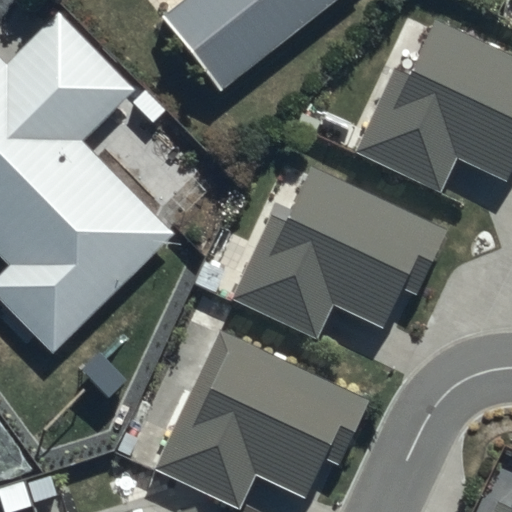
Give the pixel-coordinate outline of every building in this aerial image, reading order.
[(334,0),(189,0),(167,17),(223,87),(334,0)] [(0,278),(0,308),(47,358),(177,235),(89,143),(141,93),(54,3),(0,54),(0,260),(9,270),(0,278)] [(511,58),(427,18),(360,158),(443,193),(460,157),(511,181),(511,58)] [(447,235),(296,163),(230,300),(313,340),(330,304),(398,337),(447,235)] [(366,406),(215,333),(149,471),(232,511),(249,475),(317,507),(366,406)] [(511,511),(511,465),(489,511),(511,511)]
